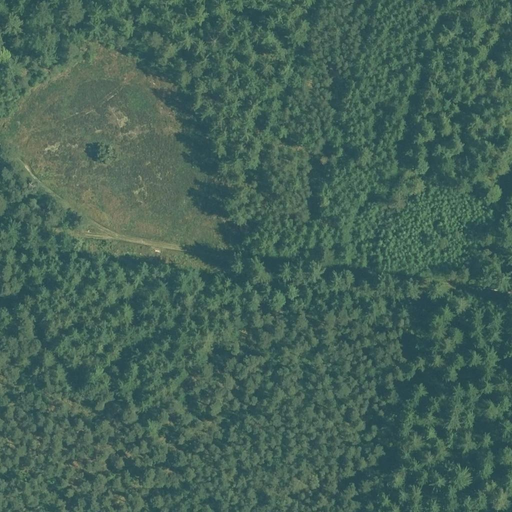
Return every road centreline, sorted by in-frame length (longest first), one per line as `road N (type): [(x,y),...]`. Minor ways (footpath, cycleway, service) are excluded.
road 1 (track): [(511,297),(112,240),(0,158)]
road 2 (track): [(0,414),(69,458),(71,469),(165,452),(273,491),(337,474)]
road 3 (track): [(377,462),(424,285)]
